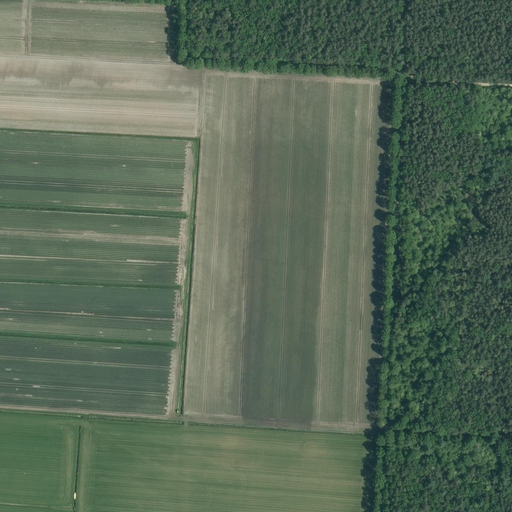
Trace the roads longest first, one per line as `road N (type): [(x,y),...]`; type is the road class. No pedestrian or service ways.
road 1 (track): [(382,511),(402,90),(411,78)]
road 2 (track): [(187,0),(192,56),(394,67),(411,78)]
road 3 (track): [(511,433),(386,430)]
